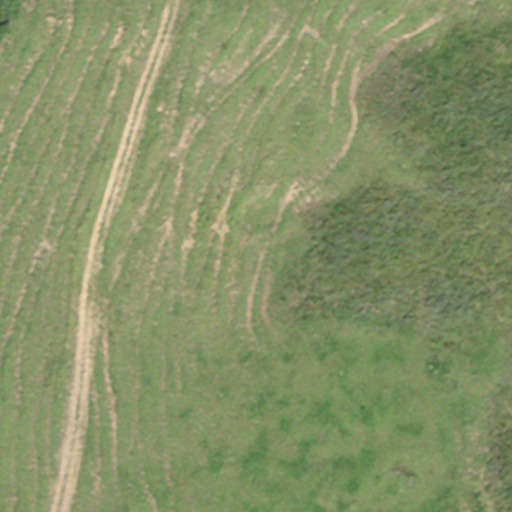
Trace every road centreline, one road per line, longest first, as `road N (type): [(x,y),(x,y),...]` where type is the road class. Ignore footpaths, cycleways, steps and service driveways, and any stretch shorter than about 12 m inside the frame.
road 1 (track): [(104,235),(58,511)]
road 2 (track): [(104,235),(175,0)]
